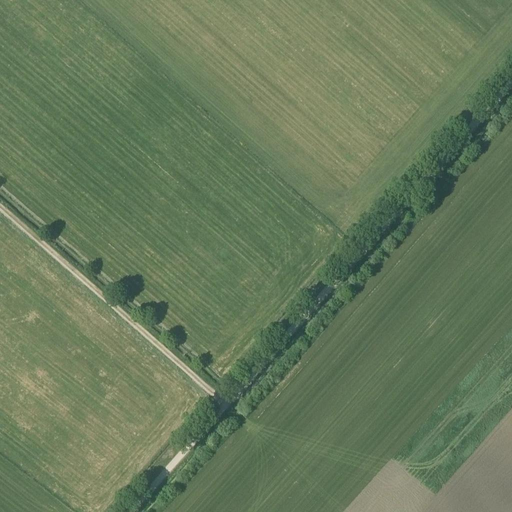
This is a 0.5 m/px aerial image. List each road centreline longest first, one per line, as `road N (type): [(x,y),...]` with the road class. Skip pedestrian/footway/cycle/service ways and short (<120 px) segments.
road 1 (track): [(135,511),(511,86)]
road 2 (track): [(225,406),(0,209)]
